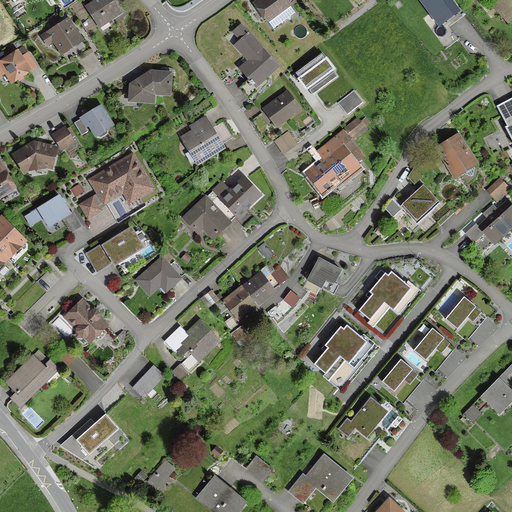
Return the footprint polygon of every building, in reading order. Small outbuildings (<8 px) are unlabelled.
[(120,12),(112,0),(86,0),(89,3),(92,1),(93,3),(87,7),(99,26),(110,19),(111,21),(121,15),(120,12)] [(260,0),(254,5),(272,29),(285,20),(289,20),(290,16),(294,13),(287,3),(291,0),(260,0)] [(459,13),(449,0),(421,0),(441,26),(459,13)] [(511,0),(498,0),(492,5),(507,23),(511,19),(511,0)] [(69,45),(78,58),(90,49),(82,37),(78,39),(66,21),(40,37),(46,45),(54,40),(61,50),(69,45)] [(239,87),(249,98),(260,88),(255,82),(262,76),(264,78),(277,67),(240,26),(233,32),(240,41),(235,46),(248,61),(239,69),(248,79),(239,87)] [(0,63),(0,65),(11,82),(28,71),(16,52),(0,63)] [(305,90),(307,89),(333,69),(325,59),(324,60),(320,55),(296,74),(299,79),(298,79),(305,90)] [(170,74),(150,72),(130,85),(129,95),(137,95),(137,102),(152,103),(153,94),(168,95),(170,74)] [(338,103),(346,114),(361,103),(353,92),(338,103)] [(290,115),(298,110),(285,93),(264,109),(277,126),(291,116),(290,115)] [(496,106),(496,107),(506,127),(504,128),(511,142),(511,102),(511,100),(497,107),(496,106)] [(112,127),(100,107),(84,117),(96,137),(100,138),(106,135),(107,131),(112,127)] [(210,126),(205,118),(192,127),(196,134),(185,140),(197,160),(219,146),(207,127),(210,126)] [(363,127),(356,119),(344,129),(351,137),(363,127)] [(87,132),(79,120),(73,123),(80,136),(87,132)] [(64,128),(52,136),(61,150),(73,142),(64,128)] [(324,161),(306,175),(320,193),(355,165),(355,164),(362,158),(347,139),(348,138),(343,131),(317,152),(324,161)] [(283,135),(292,147),(296,144),(288,132),(283,135)] [(456,136),(437,148),(454,175),(461,170),(464,175),(470,177),(472,175),(474,169),(471,164),(473,163),(456,136)] [(50,168),(55,149),(33,144),(13,156),(23,172),(36,164),(50,168)] [(131,156),(90,181),(103,202),(129,187),(136,197),(151,188),(131,156)] [(0,195),(14,187),(0,164),(0,195)] [(414,185),(418,181),(421,177),(413,169),(407,178),(414,185)] [(229,186),(226,188),(221,183),(204,198),(228,223),(258,195),(243,179),(233,189),(229,186)] [(498,180),(487,190),(493,197),(505,187),(498,180)] [(416,224),(439,203),(422,186),(399,206),(416,224)] [(505,187),(493,197),(496,201),(508,190),(505,187)] [(37,209),(48,226),(69,213),(58,196),(37,209)] [(79,205),(87,218),(100,210),(92,198),(79,205)] [(211,239),(228,223),(204,198),(184,218),(197,232),(203,231),(211,239)] [(386,209),(394,217),(402,210),(392,199),(386,209)] [(475,224),(464,234),(473,244),(482,253),(492,244),(493,244),(511,226),(511,206),(507,201),(496,211),(492,206),(485,213),(489,218),(478,227),(475,224)] [(23,241),(1,219),(0,219),(0,271),(5,266),(1,263),(11,253),(11,250),(15,246),(18,247),(23,241)] [(379,228),(376,232),(383,237),(386,233),(379,228)] [(122,234),(102,246),(113,263),(140,246),(131,231),(123,236),(122,234)] [(264,245),(258,249),(266,259),(272,254),(264,245)] [(90,261),(98,256),(94,249),(86,255),(90,261)] [(185,254),(180,259),(186,264),(190,259),(185,254)] [(166,282),(170,286),(178,279),(161,259),(137,281),(148,294),(162,282),(166,282)] [(320,288),(324,279),(333,284),(340,270),(318,259),(306,281),(320,288)] [(260,274),(243,287),(256,305),(273,292),(271,290),(277,285),(269,274),(263,279),(260,274)] [(401,281),(393,274),(389,278),(386,275),(383,279),(371,292),(374,295),(360,312),(371,322),(387,303),(399,313),(416,293),(401,281)] [(256,305),(243,287),(223,302),(237,320),(256,305)] [(208,309),(219,300),(212,290),(200,298),(208,309)] [(282,305),(283,305),(288,306),(295,296),(290,292),(282,305)] [(444,320),(456,330),(475,307),(463,297),(444,320)] [(89,341),(105,325),(98,318),(98,314),(95,311),(91,311),(81,302),(65,317),(76,329),(76,337),(84,337),(89,341)] [(199,321),(186,333),(191,338),(183,345),(191,354),(181,363),(189,371),(198,362),(196,360),(220,337),(213,329),(209,332),(199,321)] [(358,334),(349,327),(346,331),(343,328),(334,339),(328,346),(331,348),(317,365),(328,375),(344,357),(355,367),(372,347),(358,334)] [(413,351),(425,361),(443,338),(431,328),(413,351)] [(5,383),(16,393),(10,398),(19,407),(57,369),(49,361),(43,367),(32,356),(5,383)] [(393,392),(412,369),(400,359),(381,382),(393,392)] [(511,383),(511,382),(511,363),(462,415),(472,424),(489,406),(499,415),(511,401),(511,391),(503,383),(507,378),(511,383)] [(153,366),(132,388),(143,398),(163,376),(153,366)] [(365,436),(385,412),(370,399),(350,423),(346,420),(339,429),(347,436),(354,427),(365,436)] [(118,426),(105,411),(94,421),(91,417),(61,444),(82,457),(118,426)] [(222,452),(215,447),(211,452),(217,457),(222,452)] [(290,492),(301,500),(314,484),(333,499),(349,478),(323,457),(302,482),(300,480),(290,492)] [(262,480),(271,470),(256,458),(247,468),(262,480)] [(145,487),(152,492),(171,469),(164,463),(145,487)] [(145,477),(140,472),(134,479),(139,483),(145,477)] [(227,490),(213,479),(199,496),(218,511),(230,511),(240,501),(233,495),(235,493),(229,488),(227,490)] [(401,511),(390,501),(379,511),(401,511)]
